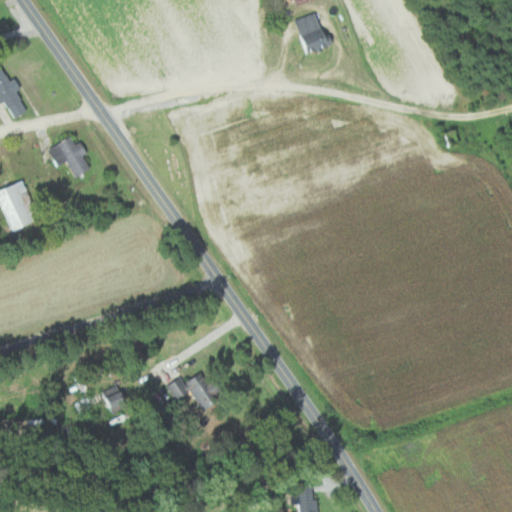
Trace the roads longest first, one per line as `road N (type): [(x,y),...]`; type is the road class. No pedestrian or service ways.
road 1 (tertiary): [(326,439),(22,0)]
road 2 (residential): [(511,109),(434,114),(304,77),(97,109)]
road 3 (residential): [(219,283),(0,352)]
